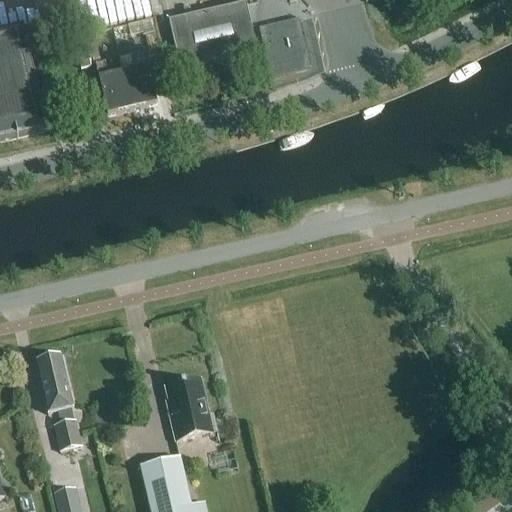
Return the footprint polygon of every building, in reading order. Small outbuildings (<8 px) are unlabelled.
[(243,0),(225,0),(228,13),(245,9),(243,0)] [(169,27),(180,75),(257,58),(245,9),(228,13),(169,27)] [(176,76),(160,10),(150,12),(166,78),(176,76)] [(299,23),(259,32),(270,83),(311,74),(299,23)] [(144,35),(149,56),(160,53),(155,33),(144,35)] [(89,63),(99,61),(93,36),(73,40),(80,72),(91,69),(89,63)] [(0,143),(53,133),(34,37),(0,44),(0,143)] [(138,73),(123,76),(132,114),(157,109),(148,71),(144,57),(135,59),(138,73)] [(132,114),(123,76),(108,80),(105,65),(95,68),(107,120),(132,114)] [(70,412),(72,412),(60,360),(56,361),(53,360),(49,361),(47,364),(35,366),(47,418),(57,416),(59,428),(53,430),(58,456),(79,451),(74,425),(72,425),(70,412)] [(168,413),(176,446),(213,437),(200,384),(165,392),(170,412),(168,413)] [(191,511),(180,461),(140,470),(149,511),(191,511)] [(78,511),(77,505),(75,493),(55,498),(58,510),(58,511),(78,511)]
